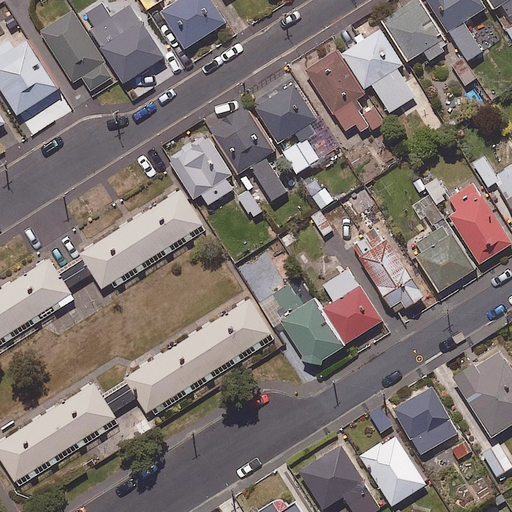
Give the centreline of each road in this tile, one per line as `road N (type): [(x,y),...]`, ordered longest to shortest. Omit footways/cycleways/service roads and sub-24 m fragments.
road 1 (residential): [(128,511),(265,426),(321,408),(511,288)]
road 2 (residential): [(326,0),(0,203)]
